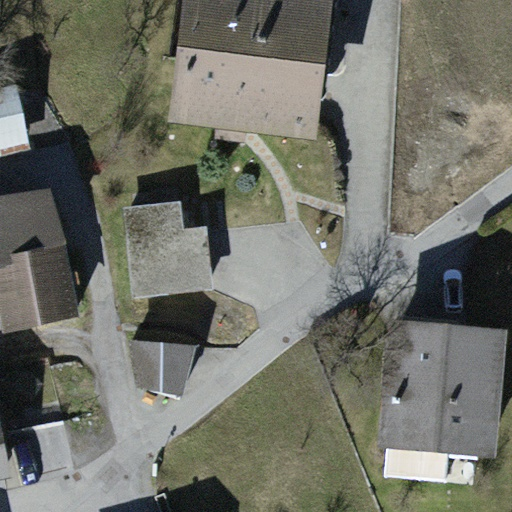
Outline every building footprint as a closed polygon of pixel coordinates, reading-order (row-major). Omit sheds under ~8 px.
[(336,0),(176,0),(162,112),(320,132),(336,0)] [(0,145),(32,139),(20,77),(0,80),(0,145)] [(54,181),(0,191),(0,337),(82,321),(54,181)] [(132,197),(135,292),(214,290),(212,221),(187,222),(186,196),(132,197)] [(511,318),(384,311),(374,468),(478,474),(480,452),(503,454),(511,318)] [(141,382),(193,382),(193,335),(141,334),(141,382)] [(0,486),(17,482),(0,407),(0,486)]
